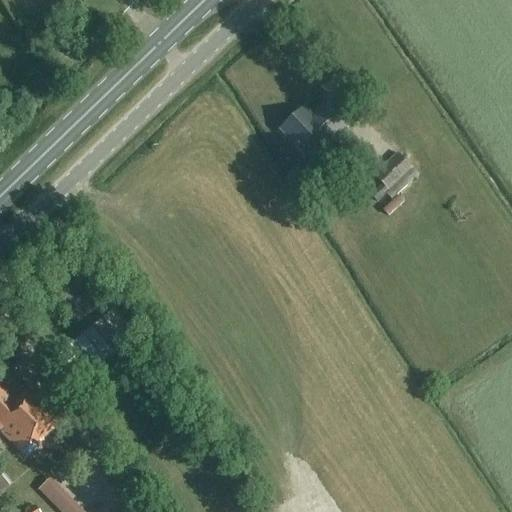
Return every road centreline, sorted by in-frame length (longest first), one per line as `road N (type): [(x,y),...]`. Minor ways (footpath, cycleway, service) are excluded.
road 1 (unclassified): [(5,242),(186,69)]
road 2 (primary): [(0,196),(160,42)]
